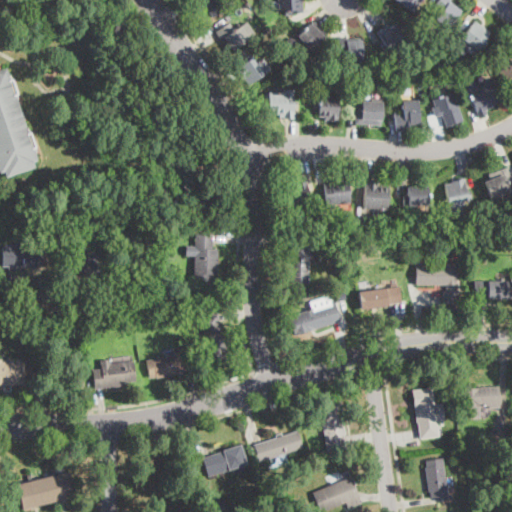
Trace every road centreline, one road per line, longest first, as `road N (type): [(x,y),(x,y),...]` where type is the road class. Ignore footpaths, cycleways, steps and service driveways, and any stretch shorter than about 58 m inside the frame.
road 1 (residential): [(272,383),(252,301),(248,161),(148,0)]
road 2 (residential): [(0,424),(132,424),(272,383)]
road 3 (residential): [(248,161),(322,145),(443,149),(511,125)]
road 4 (residential): [(511,342),(379,350),(272,383)]
road 5 (residential): [(368,353),(390,511)]
